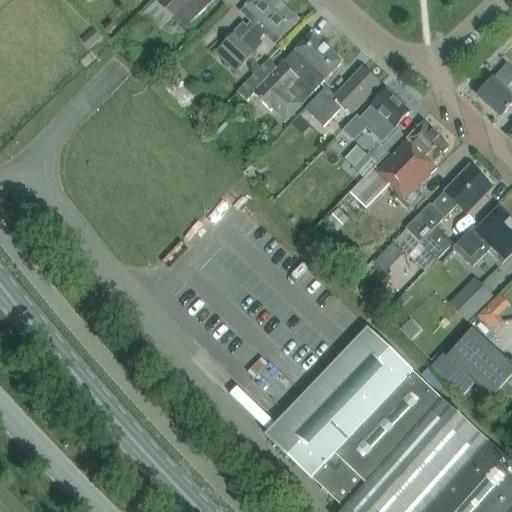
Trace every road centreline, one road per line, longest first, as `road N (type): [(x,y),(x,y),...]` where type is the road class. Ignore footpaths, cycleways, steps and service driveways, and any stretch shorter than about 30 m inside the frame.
road 1 (unclassified): [(243,511),(76,330),(0,231)]
road 2 (primary): [(204,511),(111,418),(0,284)]
road 3 (unclassified): [(93,511),(0,418)]
road 4 (residential): [(432,62),(445,98),(511,159)]
road 5 (residential): [(432,62),(393,58),(329,0)]
